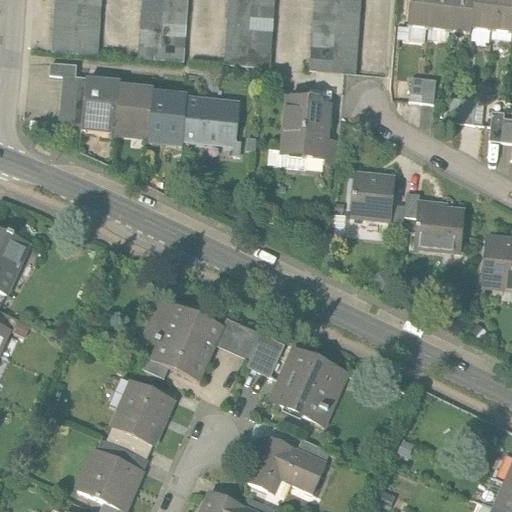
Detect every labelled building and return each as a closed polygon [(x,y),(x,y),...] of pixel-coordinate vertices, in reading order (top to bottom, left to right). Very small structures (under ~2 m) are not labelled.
[(54,0),(50,52),(97,56),(101,0),(54,0)] [(141,0),(137,60),(183,63),(187,0),(141,0)] [(228,0),(223,65),(270,69),(274,0),(228,0)] [(313,0),(308,73),(354,76),(359,0),(313,0)] [(429,29),(432,0),(410,0),(408,26),(429,29)] [(450,31),(453,0),(432,0),(429,29),(450,31)] [(475,0),(453,0),(450,31),(471,33),(472,29),(475,0)] [(475,0),(472,29),(492,31),(494,0),(475,0)] [(511,32),(511,0),(494,0),(492,31),(511,33),(511,32)] [(76,66),(50,63),(49,77),(61,78),(56,134),(81,136),(81,132),(87,79),(75,78),(76,66)] [(87,76),(87,79),(81,132),(115,135),(120,83),(121,80),(87,76)] [(408,103),(434,105),(437,81),(411,78),(408,103)] [(153,87),(120,83),(115,135),(115,139),(148,142),(153,90),(153,87)] [(187,94),(153,90),(148,142),(148,146),(182,149),(182,145),(187,97),(187,94)] [(239,102),(187,97),(182,145),(217,148),(216,156),(239,158),(240,143),(235,143),(239,102)] [(286,98),(283,128),(328,133),(332,102),(286,98)] [(460,126),(483,128),(486,101),(462,99),(460,126)] [(511,147),(510,163),(511,163),(511,119),(504,119),(505,114),(492,112),(489,142),(511,144),(511,147)] [(283,128),(280,159),(325,163),(328,133),(283,128)] [(391,206),(394,176),(353,172),(349,221),(389,225),(391,206)] [(405,207),(391,206),(389,225),(388,236),(402,237),(404,219),(416,220),(418,204),(419,196),(406,194),(405,207)] [(465,209),(418,204),(416,220),(413,252),(460,257),(465,209)] [(0,229),(0,293),(7,297),(32,244),(0,229)] [(511,238),(487,236),(481,291),(511,293),(511,238)] [(147,324),(214,354),(216,348),(225,329),(158,299),(147,324)] [(0,325),(11,330),(10,334),(24,340),(30,328),(0,313),(0,325)] [(228,322),(225,329),(216,348),(248,362),(245,369),(270,380),(285,347),(228,322)] [(169,370),(200,383),(214,354),(147,324),(141,337),(157,344),(149,361),(169,370)] [(0,325),(0,355),(10,334),(11,330),(0,325)] [(267,404),(325,430),(350,375),(292,348),(267,404)] [(164,382),(169,370),(149,361),(147,360),(141,372),(164,382)] [(152,449),(156,450),(176,404),(128,383),(108,430),(112,431),(152,449)] [(101,442),(96,453),(144,474),(148,463),(146,462),(152,449),(112,431),(106,444),(101,442)] [(268,438),(246,485),(275,498),(281,484),(313,498),(328,465),(325,464),(298,451),(268,438)] [(298,451),(325,464),(329,454),(302,441),(298,451)] [(73,493),(116,511),(127,511),(145,474),(144,474),(96,453),(92,451),(73,493)] [(511,511),(511,487),(506,484),(494,511),(511,511)] [(208,493),(199,511),(251,511),(244,509),(208,493)] [(272,511),(247,501),(244,509),(251,511),(272,511)]
